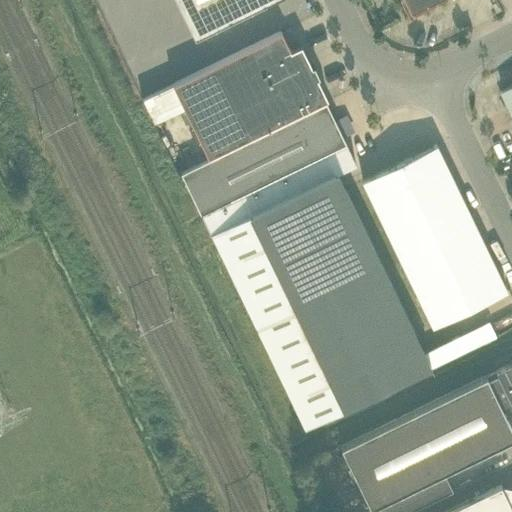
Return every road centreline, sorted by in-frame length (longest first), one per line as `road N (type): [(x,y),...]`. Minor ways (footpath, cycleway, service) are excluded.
road 1 (unclassified): [(442,81),(511,246)]
road 2 (unclassified): [(442,81),(400,86),(364,64),(332,0)]
